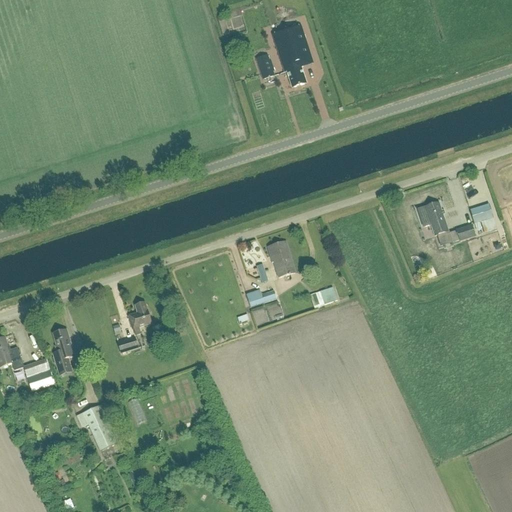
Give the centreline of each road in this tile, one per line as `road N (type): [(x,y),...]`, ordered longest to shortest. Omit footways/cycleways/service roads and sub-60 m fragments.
road 1 (unclassified): [(0,316),(511,149)]
road 2 (tertiary): [(0,237),(511,71)]
